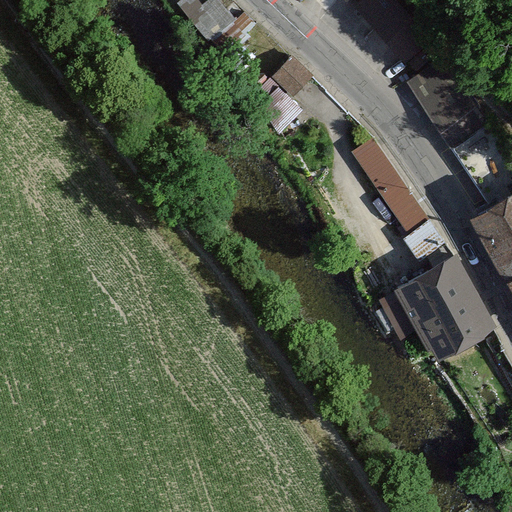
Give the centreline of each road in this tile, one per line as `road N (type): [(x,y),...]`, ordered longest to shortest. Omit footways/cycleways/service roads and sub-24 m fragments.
road 1 (track): [(3,0),(249,317),(383,511)]
road 2 (tertiary): [(511,321),(412,145),(264,0)]
